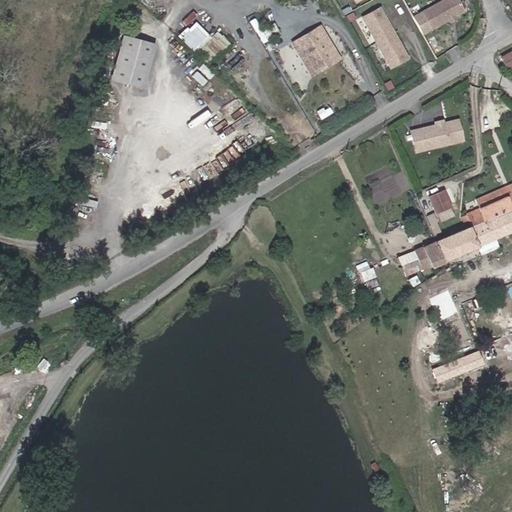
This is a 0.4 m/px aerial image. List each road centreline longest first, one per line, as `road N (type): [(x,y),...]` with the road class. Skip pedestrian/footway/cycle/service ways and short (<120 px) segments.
road 1 (unclassified): [(247,207),(217,246),(89,348),(0,492)]
road 2 (unclassified): [(0,328),(92,291),(247,207)]
road 3 (unclassified): [(247,207),(473,59)]
